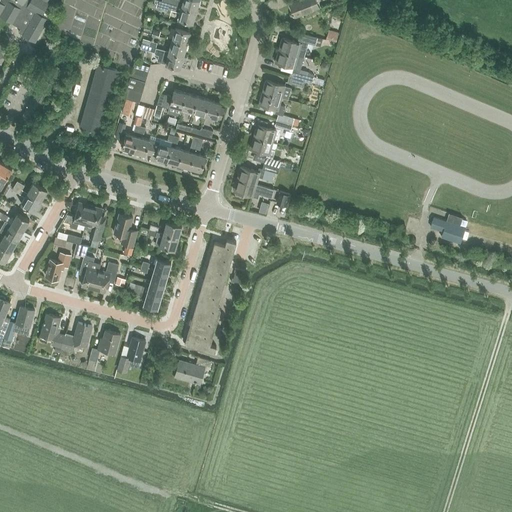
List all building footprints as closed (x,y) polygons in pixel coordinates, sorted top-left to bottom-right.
[(7,4),(1,14),(23,27),(20,31),(24,33),(37,41),(51,18),(43,14),(51,1),(49,0),(4,0),(3,2),(7,4)] [(170,11),(171,9),(181,12),(179,18),(194,22),(197,10),(162,0),(161,0),(162,0),(161,0),(159,0),(157,7),(170,11)] [(162,0),(197,10),(200,0),(184,0),(182,0),(162,0)] [(317,0),(296,0),(291,2),(296,16),(315,9),(320,7),(317,0)] [(333,22),(330,32),(340,34),(342,24),(333,22)] [(176,28),(173,40),(188,44),(191,32),(176,28)] [(284,37),(280,50),(299,55),(304,57),(308,43),(315,45),(318,37),(301,32),(299,41),(284,37)] [(173,40),(170,51),(185,55),(188,44),(173,40)] [(150,45),(148,50),(155,52),(156,54),(168,58),(166,63),(181,67),(185,55),(170,51),(156,47),(150,45)] [(280,50),(276,62),(282,64),(292,67),(290,72),(289,76),(305,80),(312,82),(314,76),(314,75),(308,71),(301,69),(304,57),(299,55),(280,50)] [(133,67),(149,72),(150,67),(134,62),(133,67)] [(321,64),(320,67),(322,70),(323,70),(325,71),(328,69),(328,68),(329,66),(327,63),(324,62),(321,64)] [(35,72),(37,68),(27,64),(25,67),(35,72)] [(99,132),(117,69),(97,64),(80,126),(99,132)] [(131,72),(147,77),(149,72),(133,67),(131,72)] [(130,77),(146,82),(147,77),(131,72),(130,77)] [(289,76),(287,82),(303,87),(305,80),(289,76)] [(128,82),(144,87),(146,82),(130,77),(128,82)] [(44,78),(41,83),(51,89),(54,84),(44,78)] [(285,86),(267,80),(264,92),(282,98),(285,86)] [(127,87),(143,92),(144,87),(128,82),(127,87)] [(41,83),(38,88),(48,94),(51,89),(41,83)] [(125,92),(141,97),(143,92),(127,87),(125,92)] [(38,88),(35,94),(45,100),(48,94),(38,88)] [(160,92),(157,104),(163,106),(170,108),(171,104),(183,107),(187,92),(175,89),(173,96),(167,94),(160,92)] [(124,97),(130,99),(140,102),(141,97),(125,92),(124,97)] [(183,107),(194,111),(199,96),(187,92),(183,107)] [(279,114),(277,120),(293,124),(294,118),(283,115),(286,106),(280,104),(282,98),(264,92),(260,105),(277,110),(276,113),(279,114)] [(35,94),(32,99),(42,105),(45,100),(35,94)] [(199,118),(204,119),(205,114),(206,114),(210,99),(199,96),(194,111),(200,112),(199,118)] [(32,99),(29,104),(39,110),(42,105),(32,99)] [(210,99),(206,114),(218,117),(221,118),(224,107),(221,106),(222,103),(210,99)] [(29,104),(26,109),(36,115),(39,110),(29,104)] [(139,105),(136,115),(142,116),(145,106),(139,105)] [(142,116),(147,118),(150,108),(145,106),(142,116)] [(26,109),(23,114),(33,120),(36,115),(26,109)] [(19,119),(29,125),(33,120),(23,114),(19,119)] [(160,127),(169,129),(171,122),(162,120),(160,127)] [(277,120),(276,126),(291,130),(293,124),(277,120)] [(119,122),(115,137),(121,139),(126,124),(119,122)] [(126,132),(122,148),(134,151),(141,126),(136,124),(134,131),(135,131),(134,135),(126,132)] [(277,130),(258,124),(255,137),(273,142),(277,130)] [(141,126),(134,151),(146,155),(146,154),(147,150),(152,151),(155,141),(150,139),(142,137),(143,134),(144,134),(146,127),(145,127),(141,126)] [(201,127),(201,129),(199,134),(211,137),(213,131),(201,127)] [(155,141),(152,151),(157,153),(156,157),(155,158),(167,161),(175,136),(170,134),(168,141),(161,139),(160,142),(155,141)] [(178,144),(180,137),(175,136),(168,161),(179,165),(184,150),(175,147),(176,143),(178,144)] [(179,165),(191,168),(199,138),(194,136),(191,148),(192,148),(191,152),(184,150),(179,165)] [(264,164),(280,168),(282,161),(273,158),(275,150),(271,149),(273,142),(255,137),(251,149),(267,154),(264,164)] [(202,144),(203,139),(199,138),(191,168),(202,171),(207,156),(199,154),(200,150),(201,151),(203,144),(202,144)] [(12,168),(0,161),(0,177),(2,179),(0,181),(0,189),(1,190),(6,181),(5,180),(12,168)] [(241,167),(238,179),(256,184),(257,184),(259,177),(262,178),(265,170),(278,174),(280,168),(264,164),(263,168),(260,168),(258,172),(241,167)] [(238,179),(234,191),(236,191),(235,194),(243,197),(244,194),(253,197),(258,193),(271,197),(274,189),(256,184),(238,179)] [(17,180),(15,185),(22,189),(25,185),(17,180)] [(34,182),(28,192),(41,200),(47,189),(34,182)] [(15,185),(12,189),(25,197),(22,203),(35,211),(41,200),(28,192),(22,189),(15,185)] [(123,206),(127,194),(113,190),(110,202),(123,206)] [(290,194),(280,191),(277,202),(286,205),(290,194)] [(71,223),(70,226),(77,228),(79,222),(85,224),(91,205),(79,202),(74,220),(72,219),(71,223)] [(85,224),(84,228),(92,230),(90,236),(100,239),(105,223),(107,216),(101,214),(103,208),(91,205),(85,224)] [(2,212),(0,216),(23,230),(29,220),(18,213),(14,219),(2,212)] [(124,236),(122,242),(133,245),(137,230),(130,228),(133,217),(120,213),(114,233),(124,236)] [(68,214),(64,221),(71,223),(72,219),(73,216),(68,214)] [(0,216),(0,222),(9,228),(5,234),(17,240),(23,230),(0,216)] [(465,227),(434,216),(430,227),(443,231),(441,236),(460,242),(465,227)] [(167,221),(163,233),(178,238),(182,225),(167,221)] [(61,231),(70,233),(72,227),(62,225),(61,231)] [(83,236),(84,230),(72,228),(71,234),(83,236)] [(150,229),(148,234),(156,237),(158,237),(156,244),(160,245),(175,250),(178,238),(163,233),(157,231),(150,229)] [(67,240),(80,243),(82,237),(69,233),(67,240)] [(5,235),(0,242),(0,244),(11,251),(17,240),(5,234),(5,235)] [(64,248),(67,240),(55,236),(53,244),(64,248)] [(215,241),(211,254),(228,259),(231,248),(235,249),(237,241),(227,239),(225,244),(215,241)] [(0,258),(5,261),(11,251),(0,244),(0,258)] [(50,258),(46,272),(45,275),(58,279),(62,265),(68,266),(71,254),(61,251),(58,260),(50,258)] [(228,259),(211,254),(207,266),(224,271),(228,259)] [(84,255),(80,270),(86,272),(84,276),(82,285),(94,288),(99,269),(100,263),(94,262),(95,258),(84,255)] [(159,258),(155,270),(168,274),(171,261),(159,258)] [(99,269),(94,288),(105,292),(108,282),(109,278),(114,279),(118,264),(109,262),(107,272),(99,269)] [(207,266),(204,279),(221,284),(224,271),(207,266)] [(155,270),(152,281),(164,285),(168,274),(155,270)] [(117,276),(115,284),(123,286),(125,278),(117,276)] [(204,279),(200,292),(217,297),(221,284),(204,279)] [(137,284),(135,289),(161,297),(164,285),(152,281),(150,288),(137,284)] [(135,289),(134,295),(146,298),(145,304),(157,308),(161,297),(135,289)] [(200,292),(196,304),(213,309),(217,297),(200,292)] [(0,344),(3,337),(9,320),(10,318),(5,316),(11,302),(4,299),(5,298),(4,296),(1,295),(0,295),(0,344)] [(196,304),(192,317),(213,323),(216,311),(213,310),(213,309),(196,304)] [(9,320),(3,337),(12,340),(15,331),(18,331),(20,324),(30,326),(35,309),(20,305),(16,322),(9,320)] [(56,346),(62,348),(65,334),(56,332),(60,317),(47,313),(41,335),(53,338),(51,345),(56,346)] [(192,317),(188,330),(209,336),(213,323),(192,317)] [(81,347),(82,344),(86,346),(92,325),(78,322),(75,335),(66,333),(65,334),(62,348),(73,351),(75,345),(81,347)] [(92,347),(89,358),(97,360),(100,349),(115,353),(121,333),(106,329),(103,341),(100,341),(98,348),(92,347)] [(208,341),(209,336),(188,330),(185,342),(204,348),(204,349),(214,352),(217,344),(208,341)] [(132,336),(126,356),(121,355),(117,369),(127,371),(131,358),(140,360),(146,340),(132,336)] [(204,368),(209,370),(211,360),(199,357),(196,364),(180,359),(175,375),(200,383),(204,368)]
